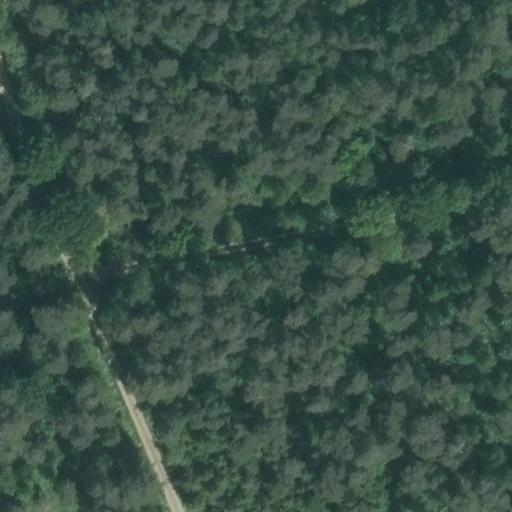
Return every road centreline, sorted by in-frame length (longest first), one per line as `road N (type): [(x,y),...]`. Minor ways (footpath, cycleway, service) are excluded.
road 1 (track): [(189,511),(0,48)]
road 2 (track): [(84,253),(511,164)]
